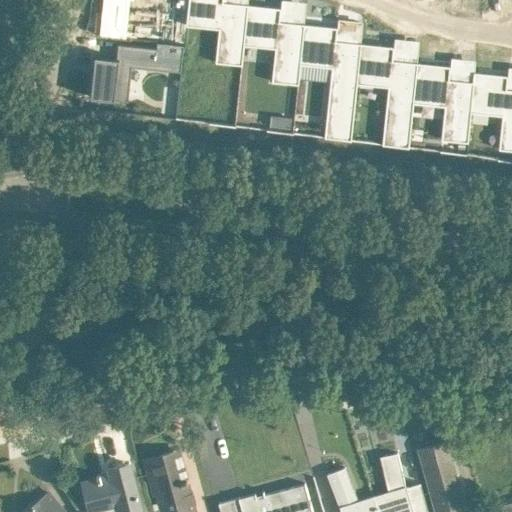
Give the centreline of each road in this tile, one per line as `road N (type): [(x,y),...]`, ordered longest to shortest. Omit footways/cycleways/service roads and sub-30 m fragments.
road 1 (residential): [(0,407),(32,421),(70,423),(243,380),(511,401)]
road 2 (tertiary): [(0,217),(55,215),(511,273)]
road 3 (tertiary): [(511,246),(215,208),(102,170),(61,164),(9,171)]
road 4 (unclassified): [(9,171),(19,115),(73,0)]
road 5 (residential): [(382,0),(461,25),(511,29)]
